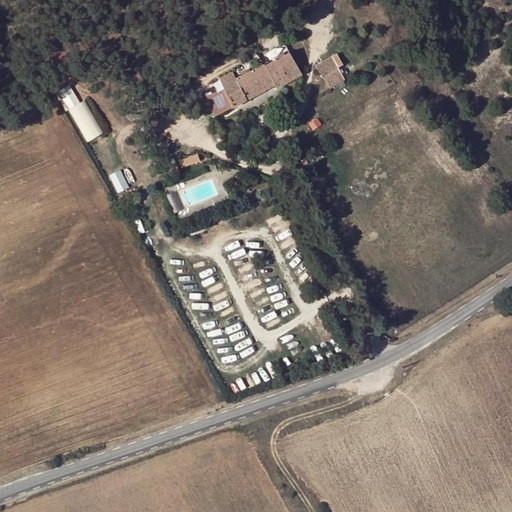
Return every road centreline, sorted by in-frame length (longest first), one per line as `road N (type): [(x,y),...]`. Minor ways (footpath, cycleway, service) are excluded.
road 1 (tertiary): [(511,283),(380,362),(0,496)]
road 2 (unknown): [(380,362),(287,176),(249,164),(208,137),(200,94),(214,73),(237,61)]
